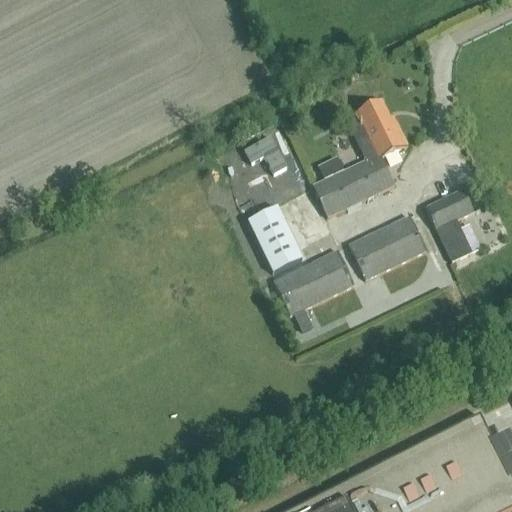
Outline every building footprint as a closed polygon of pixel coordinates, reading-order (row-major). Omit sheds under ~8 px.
[(349,131),(356,145),(365,164),(312,190),(327,221),(393,189),(380,162),(408,149),(393,118),(389,120),(381,103),(355,116),(360,127),(349,131)] [(456,224),(473,216),(462,194),(425,212),(451,267),(471,257),(456,224)] [(426,256),(418,239),(409,220),(349,249),(366,284),(426,256)] [(289,320),(352,290),(335,255),(307,268),(287,226),(254,241),(275,284),(272,285),(289,320)] [(511,511),(511,483),(479,419),(295,511),(511,511)]
